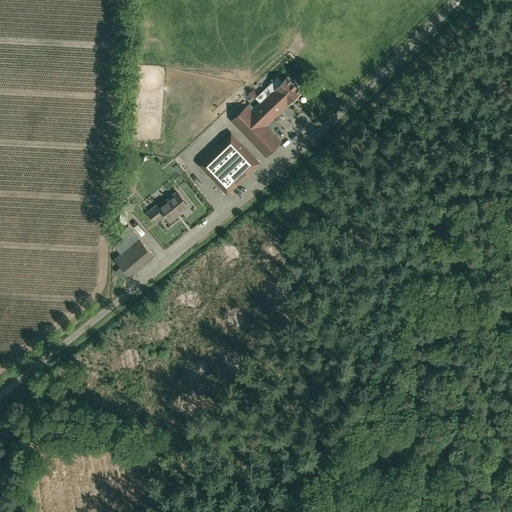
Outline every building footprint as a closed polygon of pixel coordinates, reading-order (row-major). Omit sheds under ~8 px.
[(245,109),(233,121),(264,154),(279,140),(265,126),(273,118),(286,105),(302,90),(288,76),(287,77),(281,82),(277,78),(268,86),(255,99),(259,104),(249,113),(245,109)] [(227,193),(259,162),(232,134),(200,164),(227,193)] [(135,191),(136,178),(126,177),(125,190),(135,191)] [(170,221),(171,220),(170,218),(188,204),(177,191),(159,205),(158,204),(148,212),(156,222),(165,215),(170,221)] [(121,219),(128,220),(129,205),(122,204),(121,219)] [(114,245),(113,245),(114,246),(121,254),(118,256),(115,259),(121,266),(115,270),(123,280),(129,275),(151,256),(153,255),(132,230),(128,225),(123,229),(124,229),(119,234),(122,238),(114,245)]
